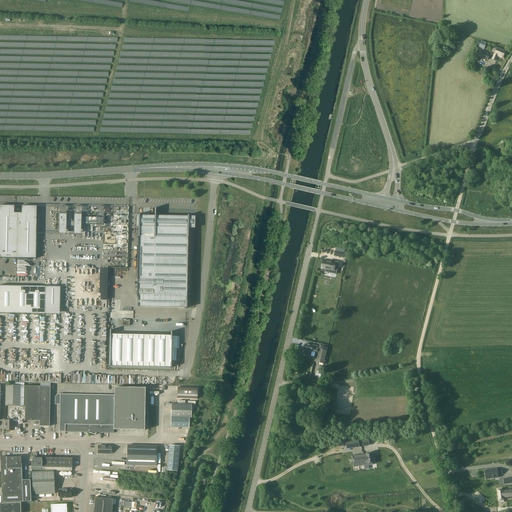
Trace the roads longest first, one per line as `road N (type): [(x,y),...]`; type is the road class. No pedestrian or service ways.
road 1 (track): [(455,511),(418,368),(449,235)]
road 2 (unclassified): [(247,511),(310,245)]
road 3 (unclassified): [(215,172),(186,376)]
road 4 (unclassified): [(394,169),(477,136),(511,57)]
road 5 (unclassified): [(385,198),(215,164)]
road 6 (unclassified): [(215,172),(383,207)]
road 7 (unclassified): [(80,511),(85,462),(78,447),(0,443)]
road 8 (unclassified): [(326,176),(361,44)]
road 9 (tertiary): [(361,44),(394,169)]
road 10 (unclassified): [(125,169),(0,176)]
